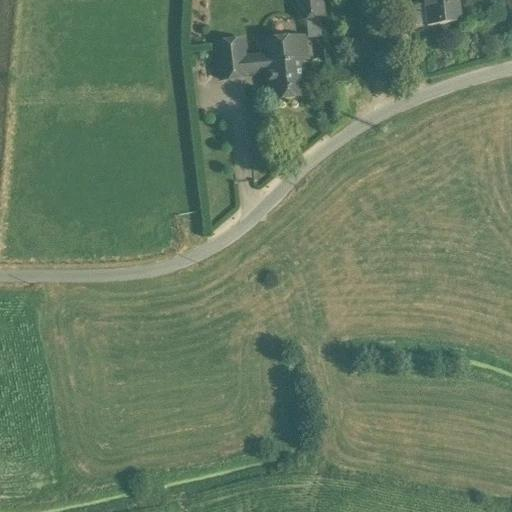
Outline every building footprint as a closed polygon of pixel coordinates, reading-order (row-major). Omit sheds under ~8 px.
[(320,0),(296,0),(299,21),(322,18),(320,0)] [(424,0),(428,26),(459,23),(456,0),(424,0)] [(304,39),(258,44),(259,57),(261,74),(267,74),(270,101),(304,97),(300,63),(306,62),(304,39)] [(242,42),(216,45),(220,81),(246,78),(246,76),(244,59),(242,42)] [(259,57),(244,59),(246,76),(261,74),(259,57)]
